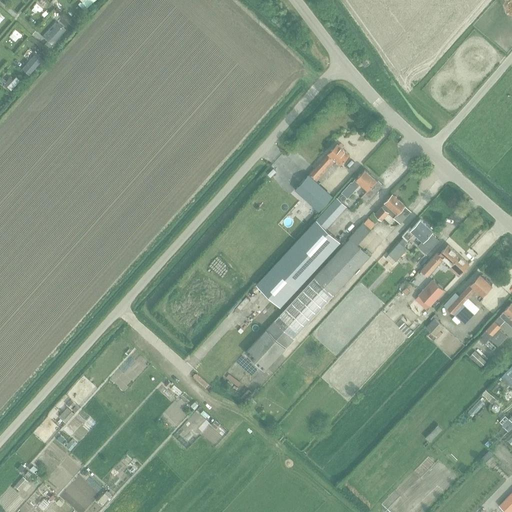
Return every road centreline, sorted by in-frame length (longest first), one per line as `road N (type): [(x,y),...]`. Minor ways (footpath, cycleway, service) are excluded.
road 1 (unclassified): [(0,442),(343,63)]
road 2 (tertiary): [(511,226),(343,63)]
road 3 (track): [(357,511),(243,415),(200,395),(190,375)]
